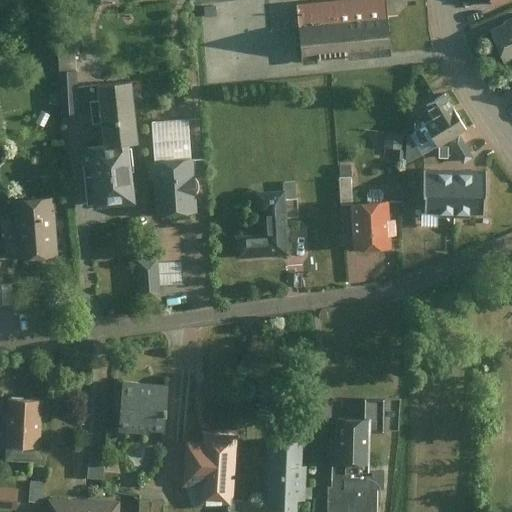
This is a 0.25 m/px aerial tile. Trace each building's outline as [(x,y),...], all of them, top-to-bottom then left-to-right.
[(293,0),(296,20),(388,12),(387,0),(293,0)] [(388,12),(296,20),(299,62),(392,54),(388,12)] [(511,18),(489,29),(506,64),(511,61),(511,18)] [(60,45),(63,110),(82,109),(79,45),(60,45)] [(140,81),(101,85),(107,143),(97,144),(103,203),(142,199),(136,143),(146,142),(140,81)] [(465,129),(445,91),(405,113),(426,151),(465,129)] [(472,155),(460,134),(449,140),(462,161),(472,155)] [(393,148),(375,147),(374,162),(392,163),(393,148)] [(156,161),(160,216),(201,213),(198,158),(156,161)] [(341,204),(352,203),(350,164),(338,165),(341,204)] [(484,214),(485,169),(424,168),(423,194),(426,194),(426,213),(484,214)] [(283,182),(284,189),(284,198),(302,197),(301,180),(283,182)] [(284,189),(252,191),(253,207),(269,206),(271,234),(239,237),(240,256),(288,252),(284,198),(284,189)] [(19,260),(60,257),(55,197),(15,200),(19,260)] [(352,203),(355,248),(392,246),(389,201),(352,203)] [(181,225),(156,226),(157,256),(159,282),(184,280),(181,225)] [(157,256),(137,257),(139,299),(160,298),(159,282),(157,256)] [(0,280),(0,304),(18,304),(16,280),(0,280)] [(117,430),(165,431),(166,385),(118,384),(117,430)] [(43,449),(45,398),(13,397),(10,447),(43,449)] [(368,418),(368,431),(383,432),(383,397),(365,397),(364,418),(368,418)] [(364,418),(337,417),(336,461),(332,461),(331,485),(328,485),(327,511),(376,511),(377,489),(382,489),(382,468),(367,468),(368,431),(368,418),(364,418)] [(202,442),(187,441),(184,482),(203,483),(201,502),(230,503),(230,498),(234,434),(203,432),(202,442)] [(302,439),(266,439),(266,510),(296,510),(295,498),(307,498),(307,464),(302,464),(302,439)] [(93,448),(91,475),(106,476),(109,449),(93,448)] [(0,506),(21,507),(22,486),(0,485),(0,506)] [(143,496),(142,511),(165,511),(166,497),(143,496)] [(230,498),(230,503),(229,511),(241,511),(242,498),(230,498)]
